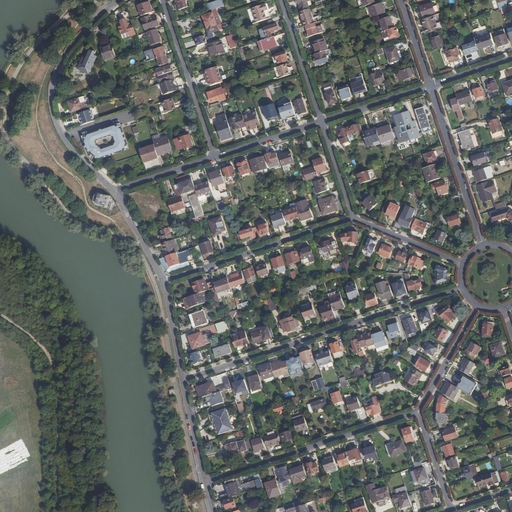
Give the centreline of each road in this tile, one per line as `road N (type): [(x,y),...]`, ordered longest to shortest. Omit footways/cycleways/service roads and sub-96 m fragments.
road 1 (residential): [(182,380),(462,287)]
road 2 (residential): [(114,191),(61,136),(49,94),(63,54),(120,0)]
road 3 (residential): [(205,482),(418,411)]
road 4 (track): [(0,314),(45,349),(53,366),(60,511)]
road 5 (residential): [(351,218),(164,280)]
road 6 (residential): [(482,245),(431,85)]
road 7 (residential): [(215,156),(160,0)]
road 8 (residential): [(319,121),(282,0)]
road 9 (residential): [(418,411),(478,305)]
road 10 (residential): [(463,263),(351,218)]
